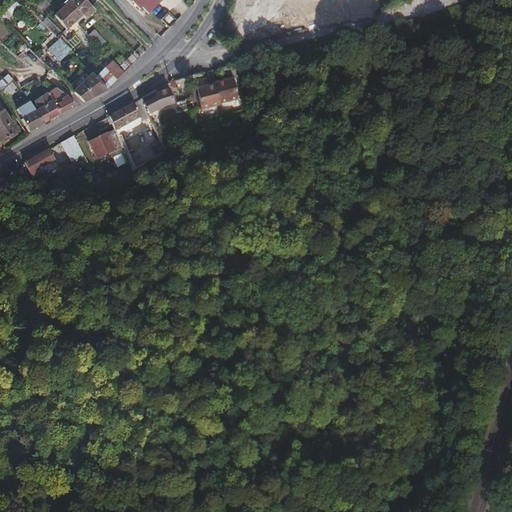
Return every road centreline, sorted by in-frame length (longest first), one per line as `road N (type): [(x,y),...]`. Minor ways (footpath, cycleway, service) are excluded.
road 1 (track): [(406,511),(449,364),(456,239),(439,187),(357,25)]
road 2 (residential): [(174,52),(224,61),(420,8)]
road 3 (primary): [(0,165),(132,87),(174,52)]
